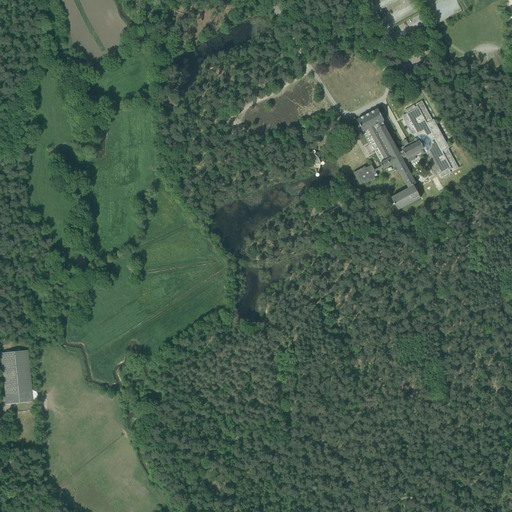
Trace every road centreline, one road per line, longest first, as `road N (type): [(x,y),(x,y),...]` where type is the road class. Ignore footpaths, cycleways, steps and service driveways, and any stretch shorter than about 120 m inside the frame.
road 1 (track): [(354,511),(463,491),(509,449)]
road 2 (track): [(171,159),(213,121),(311,68)]
road 3 (unclassified): [(341,112),(383,97),(387,82),(351,0)]
